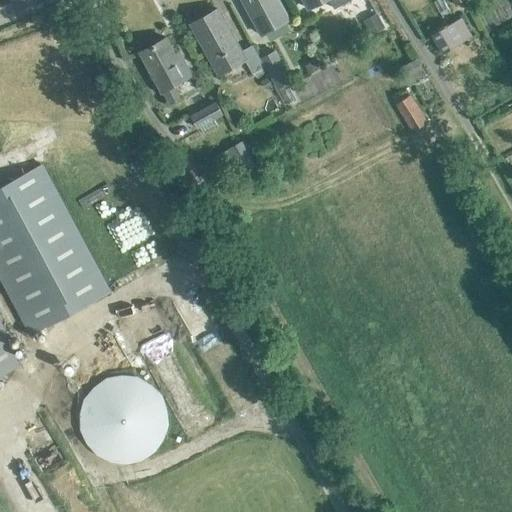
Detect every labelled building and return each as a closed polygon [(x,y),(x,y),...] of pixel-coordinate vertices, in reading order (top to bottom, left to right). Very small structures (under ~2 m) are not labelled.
[(241,0),(259,32),(287,17),(278,0),(241,0)] [(252,73),(261,68),(249,45),(240,51),(217,9),(190,24),(218,74),(245,60),(252,73)] [(440,53),(472,35),(462,17),(431,35),(440,53)] [(173,84),(192,73),(187,65),(183,67),(166,38),(139,53),(161,91),(163,90),(170,102),(180,96),(173,84)] [(292,80),(275,49),(261,56),(278,87),(292,80)] [(401,66),(410,82),(425,73),(415,58),(401,66)] [(316,61),(305,66),(308,73),(319,68),(316,61)] [(106,79),(103,72),(95,76),(99,83),(106,79)] [(412,129),(426,121),(410,94),(396,102),(412,129)] [(197,126),(222,113),(216,102),(191,116),(197,126)] [(242,141),(214,157),(227,180),(255,164),(242,141)] [(446,151),(436,157),(444,171),(454,166),(446,151)] [(43,163),(0,185),(0,374),(20,364),(0,326),(0,272),(33,333),(111,291),(43,163)] [(101,379),(93,385),(87,392),(83,401),(80,410),(80,419),(81,429),(85,437),(90,445),(97,452),(105,457),(114,460),(124,461),(133,460),(142,456),(151,452),(158,445),(163,437),(166,428),(168,419),(167,409),(165,400),(160,392),(154,385),(146,379),(138,375),(128,373),(119,373),(110,375),(101,379)]
